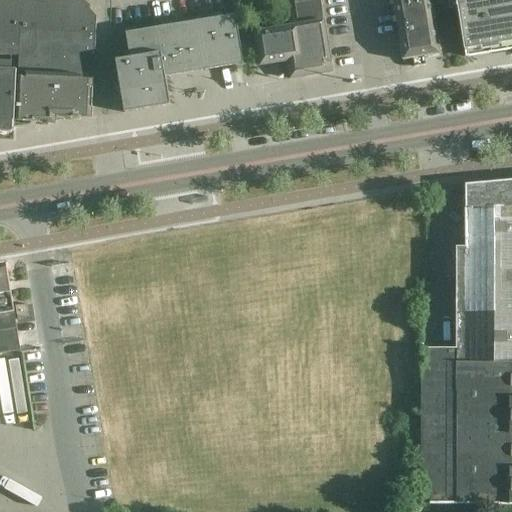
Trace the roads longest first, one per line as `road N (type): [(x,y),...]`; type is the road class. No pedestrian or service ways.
road 1 (secondary): [(0,207),(386,141)]
road 2 (unclassified): [(386,141),(362,0)]
road 3 (secondary): [(386,141),(511,119)]
